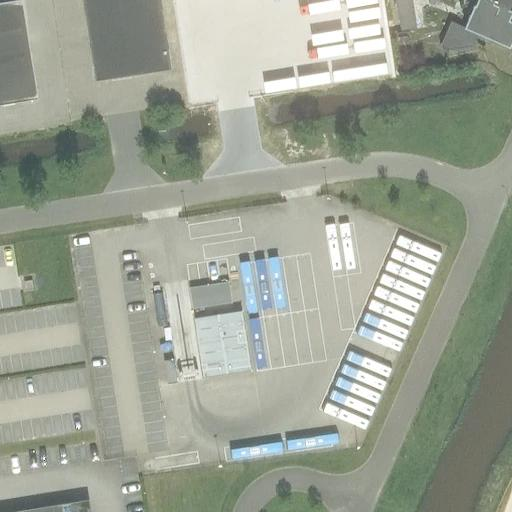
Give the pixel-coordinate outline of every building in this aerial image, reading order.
[(23,0),(16,0),(0,2),(0,105),(39,99),(23,0)] [(87,0),(101,80),(176,67),(164,0),(87,0)] [(511,0),(478,0),(476,6),(475,6),(466,27),(452,21),(441,46),(450,50),(473,46),(478,35),(511,49),(511,46),(511,21),(511,17),(511,11),(510,10),(511,5),(511,0)] [(230,282),(190,288),(193,309),(233,303),(230,282)] [(252,370),(243,311),(195,318),(204,377),(252,370)] [(90,511),(88,500),(12,511),(90,511)]
